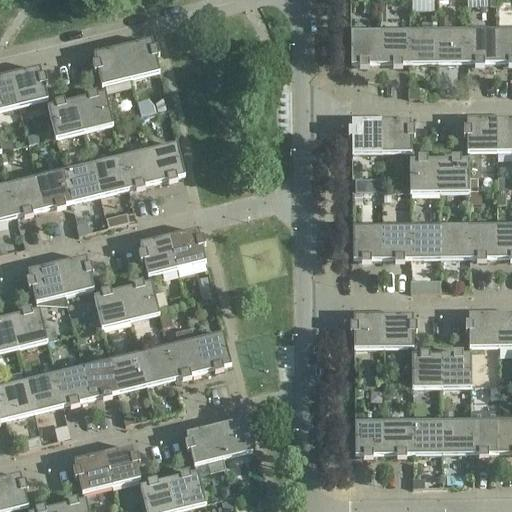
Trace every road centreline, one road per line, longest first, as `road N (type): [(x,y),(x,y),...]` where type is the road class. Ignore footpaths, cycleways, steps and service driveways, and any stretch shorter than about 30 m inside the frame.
road 1 (residential): [(0,469),(306,400)]
road 2 (residential): [(0,266),(305,194)]
road 3 (residential): [(0,61),(298,0)]
road 4 (residential): [(305,111),(511,109)]
road 5 (residential): [(305,303),(511,301)]
road 6 (residential): [(375,511),(511,511)]
